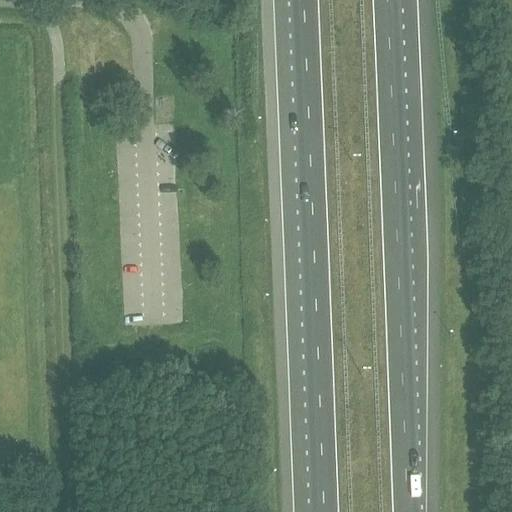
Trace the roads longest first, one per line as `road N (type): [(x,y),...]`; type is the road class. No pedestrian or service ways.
road 1 (motorway): [(301,0),(320,511)]
road 2 (motorway): [(408,511),(389,0)]
road 3 (unclassified): [(0,2),(79,1),(131,19),(143,45),(150,323)]
